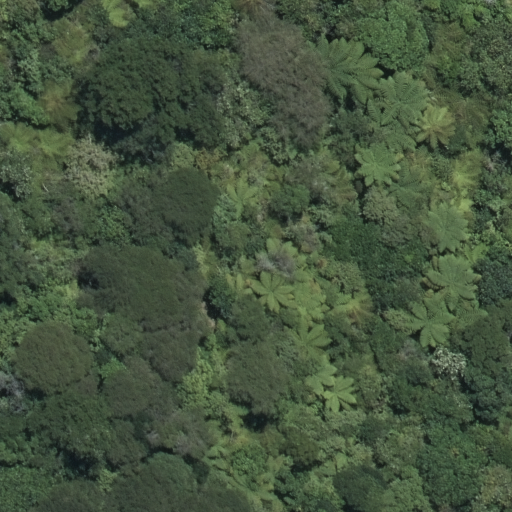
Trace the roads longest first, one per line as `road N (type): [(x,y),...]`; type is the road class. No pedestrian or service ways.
road 1 (track): [(291,511),(287,447),(210,252),(130,155),(107,0)]
road 2 (track): [(340,0),(346,18),(511,188)]
